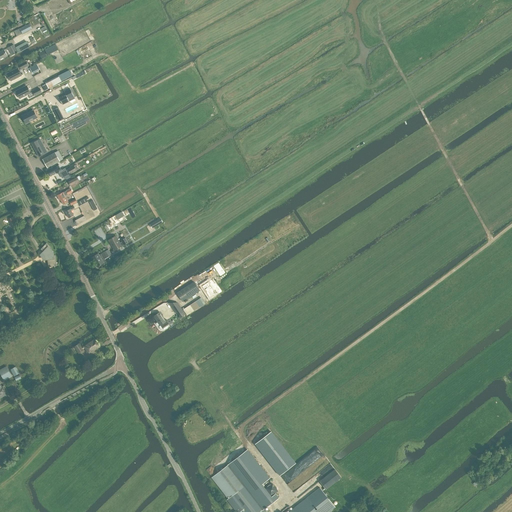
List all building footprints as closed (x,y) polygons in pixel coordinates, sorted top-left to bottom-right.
[(23,34),(32,29),(31,27),(29,24),(20,29),(23,34)] [(11,55),(18,52),(14,44),(8,47),(11,55)] [(37,64),(29,68),(32,74),(40,70),(37,64)] [(20,67),(7,73),(9,77),(8,78),(9,80),(10,80),(11,81),(21,75),(19,70),(21,69),(20,67)] [(48,89),(62,82),(58,75),(45,83),(48,89)] [(27,86),(16,91),(16,92),(16,93),(17,95),(18,95),(20,99),(31,93),(27,86)] [(35,96),(42,92),(39,88),(32,91),(35,96)] [(59,97),(63,105),(68,102),(69,102),(68,102),(75,99),(70,88),(70,89),(64,92),(64,91),(64,92),(65,94),(59,97)] [(53,110),(54,110),(59,121),(64,119),(58,108),(58,107),(53,110)] [(37,118),(33,111),(22,116),(26,124),(37,118)] [(39,157),(47,152),(40,139),(32,143),(39,157)] [(48,168),(62,160),(58,151),(43,159),(48,168)] [(60,168),(58,164),(47,170),(50,176),(56,172),(57,174),(59,173),(62,179),(65,177),(66,178),(69,176),(68,175),(70,174),(76,171),(79,169),(76,165),(74,166),(68,169),(68,170),(67,171),(65,168),(62,170),(61,168),(60,168)] [(77,178),(69,181),(71,185),(79,182),(78,181),(81,180),(79,176),(77,178)] [(68,195),(72,192),(70,189),(64,192),(57,195),(60,200),(61,200),(63,204),(68,202),(65,196),(68,194),(68,195)] [(75,220),(75,222),(76,224),(77,225),(87,220),(86,220),(95,215),(87,200),(89,198),(88,197),(78,202),(78,203),(84,216),(75,220)] [(69,218),(74,215),(71,211),(75,209),(73,206),(69,208),(70,209),(65,211),(69,218)] [(118,219),(119,222),(126,218),(122,212),(109,219),(111,222),(111,223),(118,219)] [(152,223),(154,227),(162,222),(160,219),(152,223)] [(109,240),(115,250),(122,246),(124,245),(129,243),(126,237),(121,240),(122,242),(120,243),(116,236),(109,240)] [(47,243),(41,249),(44,252),(43,252),(43,253),(47,259),(46,259),(47,259),(48,267),(57,266),(55,255),(54,255),(54,254),(54,253),(53,252),(53,251),(52,250),(51,249),(52,248),(47,243)] [(98,253),(91,257),(97,267),(106,262),(105,259),(111,255),(108,250),(99,255),(98,253)] [(220,265),(215,268),(220,275),(225,272),(220,265)] [(183,302),(200,290),(191,278),(191,277),(174,289),(177,294),(183,302)] [(203,284),(211,296),(219,291),(215,285),(216,284),(212,278),(203,284)] [(187,316),(203,305),(199,299),(183,310),(187,316)] [(186,314),(178,303),(169,303),(176,314),(177,313),(180,318),(186,314)] [(160,312),(154,316),(160,325),(163,329),(170,324),(167,320),(166,321),(160,312)] [(89,354),(100,347),(94,339),(83,346),(89,354)] [(0,372),(4,381),(12,377),(6,366),(0,369),(0,372)] [(14,376),(20,373),(16,366),(10,370),(14,376)] [(271,432),(255,444),(279,475),(296,463),(271,432)] [(247,450),(230,463),(247,485),(246,485),(263,507),(264,508),(278,498),(276,494),(271,497),(261,485),(269,478),(247,450)] [(230,463),(215,475),(211,477),(212,478),(219,487),(228,499),(227,499),(227,500),(230,503),(233,507),(236,511),(234,511),(267,511),(264,508),(263,507),(246,485),(247,485),(230,463)] [(321,481),(320,481),(326,489),(332,485),(342,478),(335,469),(326,476),(321,481)] [(320,487),(288,511),(329,511),(335,507),(320,487)]
